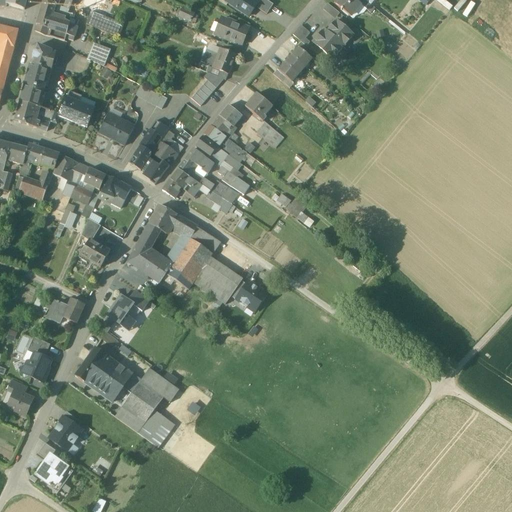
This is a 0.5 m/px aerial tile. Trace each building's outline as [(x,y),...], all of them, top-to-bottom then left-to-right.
[(26,0),(7,0),(6,5),(7,5),(24,10),(26,0)] [(72,1),(68,0),(44,0),(44,2),(69,11),(71,4),(72,1)] [(72,0),(72,1),(93,10),(97,0),(72,0)] [(257,1),(254,0),(228,0),(227,3),(248,17),(255,8),(258,2),(257,1)] [(273,5),(265,0),(257,0),(257,1),(258,2),(255,8),(267,15),(273,5)] [(356,0),(355,0),(337,0),(334,4),(354,19),(363,8),(361,6),(361,5),(359,3),(356,0)] [(375,9),(363,0),(355,0),(356,0),(359,3),(361,5),(361,6),(363,8),(371,14),(375,9)] [(69,11),(44,2),(37,26),(55,31),(66,35),(74,37),(77,28),(77,27),(78,22),(66,17),(67,14),(69,11)] [(78,7),(71,4),(69,11),(67,14),(74,17),(78,7)] [(339,14),(327,4),(323,10),(332,17),(334,15),(337,17),(339,14)] [(181,6),(177,16),(190,22),(194,11),(181,6)] [(120,24),(91,12),(86,25),(115,36),(120,24)] [(236,26),(222,20),(215,34),(241,45),(247,30),(236,26)] [(250,25),(239,20),(236,26),(247,30),(250,25)] [(353,36),(336,21),(326,33),(343,48),(353,36)] [(55,31),(37,26),(35,32),(46,37),(51,37),(53,37),(55,31)] [(18,32),(0,27),(0,45),(4,46),(14,48),(18,32)] [(309,35),(300,27),(293,36),(301,43),(306,47),(309,44),(305,40),(309,35)] [(343,48),(326,33),(324,30),(313,43),(333,60),(343,48)] [(194,32),(192,38),(206,43),(208,37),(194,32)] [(231,48),(219,42),(217,48),(220,50),(220,49),(229,53),(231,48)] [(306,47),(301,43),(297,48),(299,49),(299,48),(306,54),(310,50),(306,47)] [(110,50),(94,44),(93,44),(93,45),(87,59),(87,60),(104,68),(104,67),(110,51),(110,50)] [(0,45),(0,91),(2,93),(14,48),(4,46),(0,45)] [(51,52),(38,46),(36,52),(34,53),(33,58),(34,60),(33,66),(49,71),(51,72),(56,54),(51,53),(51,52)] [(212,48),(209,47),(202,65),(212,69),(220,50),(217,48),(213,47),(212,48)] [(279,71),(279,72),(285,78),(292,83),(313,60),(306,54),(299,48),(299,49),(279,71)] [(229,53),(220,49),(220,50),(212,69),(228,75),(236,56),(229,53)] [(33,66),(30,65),(20,103),(38,108),(39,108),(49,71),(33,66)] [(228,75),(212,69),(210,75),(223,80),(224,80),(226,81),(228,75)] [(285,78),(279,72),(279,71),(278,70),(273,75),(281,83),(285,78)] [(210,75),(207,74),(204,78),(207,82),(216,90),(224,80),(223,80),(210,75)] [(212,94),(216,90),(207,82),(203,86),(212,94)] [(161,97),(141,86),(135,96),(156,107),(161,97)] [(208,99),(212,94),(203,86),(199,91),(208,99)] [(204,103),(208,99),(199,91),(195,95),(204,103)] [(81,97),(69,93),(61,113),(59,118),(60,118),(86,128),(93,110),(78,104),(81,97)] [(272,108),(256,94),(245,107),(263,122),(266,118),(265,117),(272,108)] [(200,107),(204,103),(195,95),(191,99),(200,107)] [(162,97),(161,97),(156,107),(162,110),(167,100),(162,97)] [(38,108),(20,103),(15,121),(32,127),(34,120),(38,108)] [(242,117),(228,106),(217,120),(224,125),(219,133),(224,137),(229,130),(230,132),(233,129),(242,117)] [(61,113),(56,110),(51,122),(57,124),(60,118),(59,118),(61,113)] [(202,116),(197,113),(193,118),(199,121),(202,116)] [(134,128),(108,115),(98,133),(124,147),(134,128)] [(49,125),(34,120),(32,127),(47,132),(49,125)] [(224,125),(217,120),(211,127),(219,133),(224,125)] [(143,144),(141,147),(152,155),(157,147),(152,144),(158,136),(162,139),(169,130),(156,121),(142,142),(143,144)] [(277,133),(265,123),(256,133),(268,143),(277,133)] [(211,127),(205,135),(219,146),(222,142),(225,138),(211,127)] [(240,135),(233,129),(230,132),(229,130),(224,137),(225,138),(234,144),(240,135)] [(182,130),(179,137),(188,141),(191,134),(182,130)] [(162,139),(157,147),(153,155),(160,160),(169,148),(177,155),(182,149),(171,141),(174,137),(167,132),(162,139)] [(217,148),(203,137),(196,146),(210,157),(212,154),(217,148)] [(234,144),(225,138),(222,142),(234,151),(237,147),(234,144)] [(10,145),(0,142),(0,161),(5,163),(6,161),(10,145)] [(249,154),(255,148),(249,143),(243,149),(249,154)] [(27,150),(10,145),(6,161),(23,166),(27,150)] [(59,156),(29,146),(27,150),(23,166),(31,168),(33,162),(47,167),(54,169),(59,156)] [(141,147),(140,147),(129,164),(141,172),(142,171),(149,160),(153,155),(152,155),(141,147)] [(177,155),(169,148),(160,160),(163,162),(169,167),(178,156),(177,155)] [(224,153),(217,148),(212,154),(219,160),(224,153)] [(194,150),(178,170),(195,182),(196,183),(200,177),(191,171),(196,165),(198,167),(204,158),(194,150)] [(78,164),(62,156),(54,175),(67,181),(68,181),(70,182),(70,181),(72,176),(70,175),(74,168),(76,169),(78,164)] [(214,165),(204,158),(198,167),(202,170),(201,171),(207,175),(214,165)] [(142,171),(145,173),(153,163),(149,160),(142,171)] [(153,163),(145,173),(142,177),(155,186),(169,167),(163,162),(159,168),(154,164),(153,163)] [(47,167),(41,184),(48,186),(54,169),(47,167)] [(76,184),(76,186),(85,190),(88,185),(83,183),(90,169),(84,167),(76,184)] [(227,172),(221,168),(218,174),(224,178),(227,172)] [(106,176),(90,169),(83,183),(88,185),(94,188),(99,190),(106,176)] [(178,170),(170,180),(181,188),(184,183),(191,188),(195,182),(178,170)] [(11,175),(3,172),(2,172),(4,173),(2,180),(9,182),(11,175)] [(224,178),(222,181),(230,188),(237,178),(227,172),(224,178)] [(215,184),(205,177),(203,179),(200,177),(196,183),(203,188),(204,188),(209,192),(210,192),(215,184)] [(121,184),(108,178),(102,193),(107,195),(104,201),(112,205),(116,196),(121,184)] [(250,187),(237,178),(230,188),(244,196),(250,187)] [(40,186),(24,179),(19,193),(42,202),(48,186),(41,184),(40,186)] [(9,182),(2,180),(0,188),(0,189),(7,192),(9,182)] [(181,188),(170,180),(162,191),(174,199),(181,189),(181,188)] [(76,184),(70,181),(70,182),(68,181),(67,181),(65,188),(67,189),(70,191),(73,192),(76,186),(76,184)] [(191,188),(187,194),(195,199),(197,196),(196,195),(199,190),(201,191),(203,188),(196,183),(195,182),(191,188)] [(228,189),(216,182),(215,184),(210,192),(222,200),(228,189)] [(121,184),(116,196),(118,198),(124,186),(121,184)] [(85,190),(76,186),(73,192),(71,198),(87,205),(88,206),(93,193),(92,193),(85,190)] [(124,186),(118,198),(124,202),(131,190),(124,186)] [(238,195),(228,189),(222,200),(225,201),(231,205),(238,195)] [(210,192),(209,192),(207,195),(205,198),(221,208),(225,201),(222,200),(210,192)] [(99,196),(93,193),(88,206),(94,208),(98,198),(99,196)] [(107,195),(102,193),(100,193),(99,196),(98,198),(104,201),(107,195)] [(284,208),(290,201),(281,194),(276,201),(284,208)] [(118,198),(116,196),(112,205),(120,210),(124,202),(118,198)] [(231,205),(225,201),(221,208),(219,211),(225,215),(231,205)] [(77,214),(72,212),(74,206),(67,203),(59,224),(64,226),(66,221),(74,224),(77,214)] [(88,206),(87,205),(82,217),(89,220),(94,208),(88,206)] [(177,216),(159,206),(148,225),(160,232),(166,235),(168,231),(177,217),(177,216)] [(300,214),(291,207),(287,211),(296,219),(300,214)] [(309,227),(313,221),(301,214),(298,220),(309,227)] [(197,229),(177,217),(168,231),(181,239),(182,236),(189,241),(189,240),(190,240),(197,229)] [(100,227),(89,220),(81,237),(89,241),(91,242),(100,227)] [(160,232),(148,225),(133,253),(142,258),(148,250),(149,251),(160,232)] [(220,243),(197,229),(190,240),(212,255),(220,243)] [(181,239),(165,262),(171,266),(189,241),(182,236),(181,239)] [(190,240),(189,240),(189,241),(171,266),(165,276),(166,276),(187,291),(192,284),(208,260),(212,255),(190,240)] [(91,242),(89,241),(80,256),(101,269),(110,253),(91,242)] [(142,258),(133,253),(127,262),(159,285),(166,276),(165,276),(171,266),(165,262),(149,251),(148,250),(142,258)] [(208,260),(192,284),(225,306),(231,297),(241,282),(208,260)] [(241,282),(231,297),(236,301),(246,286),(241,282)] [(246,286),(236,301),(240,304),(239,305),(246,309),(247,308),(247,309),(250,304),(257,309),(261,303),(262,304),(266,298),(265,298),(266,295),(248,283),(246,286)] [(135,292),(128,302),(137,308),(136,309),(142,314),(150,303),(135,292)] [(121,297),(106,317),(129,333),(136,324),(129,319),(136,309),(137,308),(128,302),(121,297)] [(67,307),(54,301),(46,319),(60,325),(63,319),(76,325),(85,306),(70,300),(67,307)] [(13,341),(16,333),(10,330),(7,338),(13,341)] [(116,340),(106,333),(101,340),(111,347),(116,340)] [(23,335),(18,351),(25,352),(29,337),(23,335)] [(33,338),(27,352),(34,355),(34,354),(44,359),(50,346),(33,338)] [(95,349),(85,362),(96,370),(106,357),(106,356),(95,349)] [(30,364),(27,363),(25,367),(21,369),(24,379),(29,377),(43,383),(46,378),(45,375),(51,362),(44,359),(34,354),(34,355),(30,364)] [(133,376),(106,357),(96,370),(123,389),(133,376)] [(96,370),(85,362),(75,376),(86,384),(96,370)] [(123,389),(96,370),(86,384),(113,403),(114,403),(115,401),(123,389)] [(131,395),(161,416),(179,391),(149,370),(131,395)] [(27,388),(11,381),(6,392),(13,395),(14,392),(23,396),(27,388)] [(123,389),(115,401),(114,403),(122,408),(123,406),(123,407),(131,395),(123,389)] [(23,396),(14,392),(13,395),(7,408),(25,416),(33,400),(23,396)] [(161,416),(131,395),(123,407),(123,406),(122,408),(121,408),(123,409),(116,419),(157,448),(174,425),(161,416)] [(81,424),(67,413),(63,418),(78,428),(81,424)] [(78,428),(63,418),(59,424),(61,425),(60,427),(59,426),(55,431),(57,432),(56,433),(54,432),(49,439),(65,451),(70,444),(73,446),(78,440),(77,439),(82,431),(78,428)] [(45,444),(38,454),(47,461),(50,456),(55,460),(60,455),(45,444)] [(57,494),(73,473),(55,460),(50,456),(47,461),(35,476),(48,486),(47,487),(57,494)] [(92,511),(99,511),(105,502),(98,498),(92,511)]
